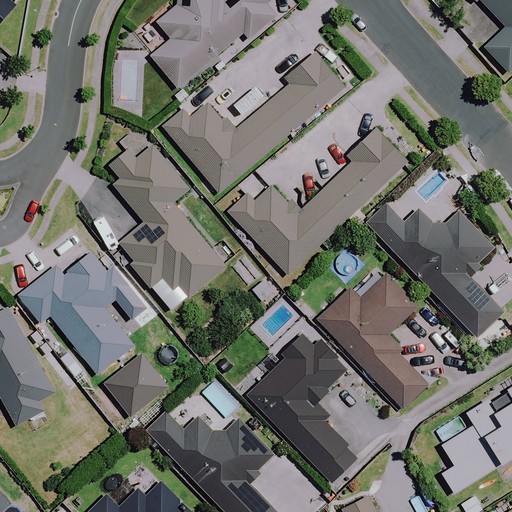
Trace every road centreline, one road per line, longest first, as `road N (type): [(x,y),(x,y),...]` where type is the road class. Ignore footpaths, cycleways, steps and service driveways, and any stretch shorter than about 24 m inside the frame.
road 1 (tertiary): [(511,157),(370,0)]
road 2 (residential): [(84,0),(67,25),(63,127),(44,160)]
